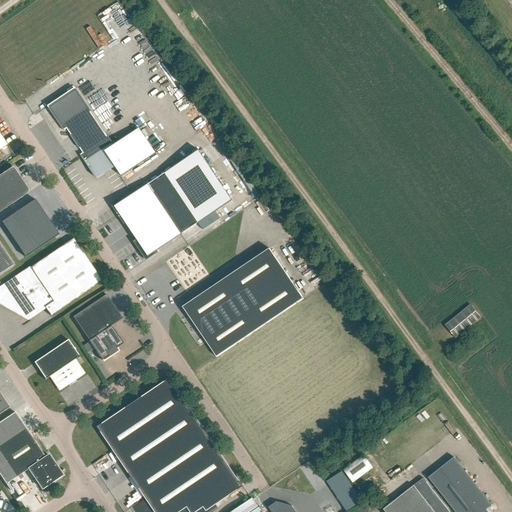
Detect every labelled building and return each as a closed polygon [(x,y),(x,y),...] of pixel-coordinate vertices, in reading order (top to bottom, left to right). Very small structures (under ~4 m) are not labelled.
[(81,155),(80,155),(95,177),(96,177),(95,176),(114,164),(121,176),(122,177),(156,153),(139,128),(114,145),(108,136),(107,137),(108,137),(107,137),(91,113),(92,112),(91,112),(77,90),(49,109),(64,131),(68,128),(72,135),(71,135),(70,136),(79,149),(80,148),(81,148),(84,153),(81,155)] [(142,247),(149,256),(232,200),(199,150),(115,206),(121,216),(142,247)] [(12,167),(0,174),(0,211),(29,192),(12,167)] [(34,199),(1,222),(24,257),(58,234),(34,199)] [(28,319),(45,308),(51,316),(102,282),(73,239),(0,287),(0,301),(3,303),(13,297),(28,320),(29,320),(28,319)] [(0,273),(13,265),(0,245),(0,273)] [(303,299),(270,249),(183,307),(217,357),(303,299)] [(106,295),(73,317),(103,362),(118,351),(116,348),(123,344),(111,326),(122,319),(106,295)] [(479,317),(469,305),(443,326),(453,338),(479,317)] [(79,356),(67,340),(34,363),(45,379),(44,379),(45,380),(50,376),(60,390),(83,374),(74,360),(80,356),(79,356)] [(170,379),(97,427),(146,499),(133,508),(135,511),(179,511),(187,507),(189,511),(196,511),(204,508),(206,511),(243,487),(170,379)] [(1,397),(0,397),(0,412),(8,407),(1,397)] [(0,456),(15,478),(28,469),(42,489),(62,475),(48,455),(45,457),(25,428),(0,444),(0,456)] [(490,511),(487,507),(493,503),(454,451),(423,476),(413,484),(382,508),(385,511),(490,511)] [(345,468),(353,482),(377,467),(369,454),(345,468)] [(345,470),(330,480),(350,510),(365,501),(345,470)] [(232,511),(250,511),(258,507),(253,498),(232,511)] [(277,502),(268,508),(271,511),(295,511),(292,506),(277,502)]
